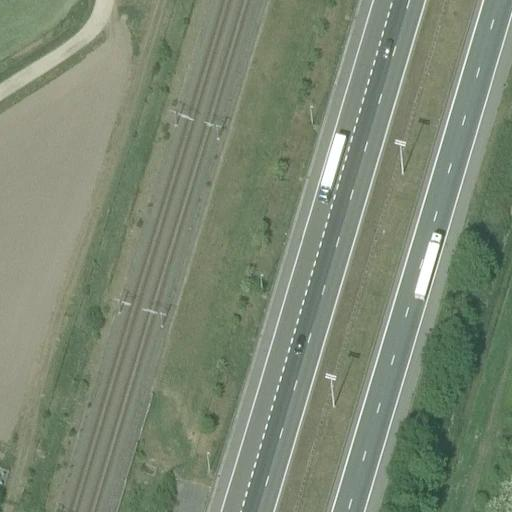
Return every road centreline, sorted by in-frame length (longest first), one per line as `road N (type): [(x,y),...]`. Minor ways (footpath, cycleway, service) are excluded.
road 1 (motorway): [(345,511),(496,0)]
road 2 (track): [(160,0),(54,321),(9,499)]
road 3 (motorway): [(410,0),(287,409)]
road 4 (unclassified): [(0,90),(81,37),(101,0)]
